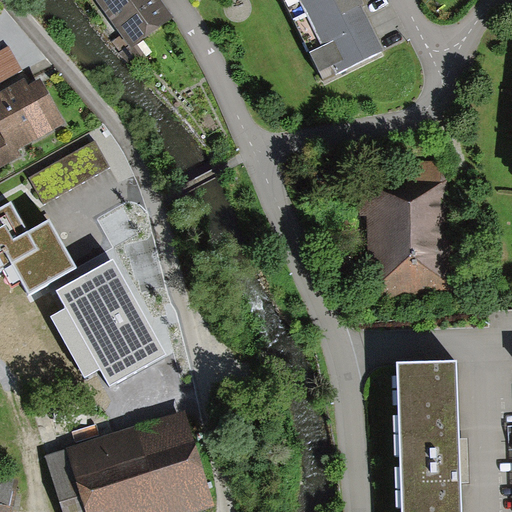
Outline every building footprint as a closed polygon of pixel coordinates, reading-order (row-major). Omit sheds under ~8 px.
[(100,0),(127,42),(157,23),(141,0),(100,0)] [(284,0),(324,78),(382,48),(357,0),(284,0)] [(8,147),(52,123),(10,46),(0,51),(0,126),(2,130),(0,130),(0,161),(12,155),(8,147)] [(31,178),(43,200),(104,165),(92,143),(31,178)] [(414,180),(361,181),(362,302),(459,301),(458,180),(444,181),(444,162),(414,162),(414,180)] [(9,208),(0,212),(0,272),(9,267),(25,296),(70,270),(44,224),(24,235),(9,208)] [(110,382),(163,352),(112,262),(60,292),(69,308),(53,317),(85,373),(100,364),(110,382)] [(402,511),(461,511),(457,361),(398,363),(402,511)] [(91,511),(180,511),(209,503),(185,423),(75,456),(91,511)]
